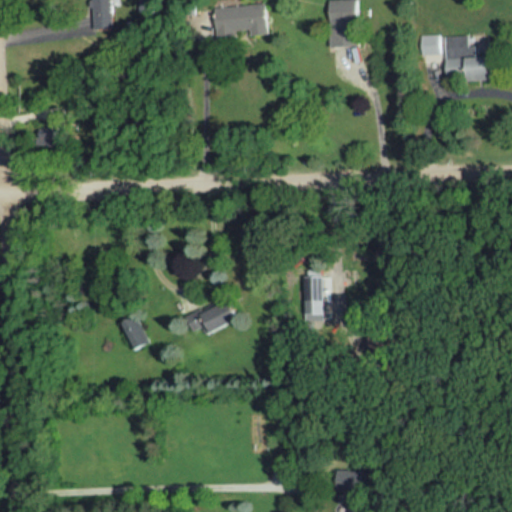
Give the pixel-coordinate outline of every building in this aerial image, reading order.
[(113,0),(116,27),(98,29),(96,6),(92,7),(91,0),(113,0)] [(330,0),(359,0),(360,20),(331,21),(330,0)] [(216,7),(266,3),(268,34),(252,36),(252,28),(219,31),(216,7)] [(422,33),(440,32),(441,52),(423,53),(422,33)] [(468,73),(448,74),(446,34),(468,33),(469,44),(477,44),(477,57),(492,56),(493,77),(469,78),(468,73)] [(302,292),(319,292),(318,330),(301,330),(302,292)] [(188,314),(201,307),(203,311),(233,297),(243,318),(211,334),(206,324),(195,329),(188,314)] [(122,322),(138,314),(150,339),(134,347),(122,322)] [(379,326),(412,325),(413,342),(379,343),(379,326)] [(355,491),(355,484),(371,484),(370,470),(341,471),(342,492),(355,491)]
